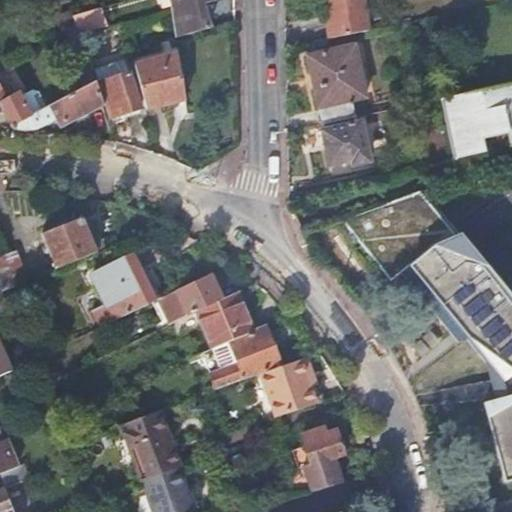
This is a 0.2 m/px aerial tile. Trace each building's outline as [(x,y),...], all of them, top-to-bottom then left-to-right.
[(25,0),(11,0),(17,15),(29,10),(25,0)] [(176,36),(209,27),(201,0),(177,0),(178,4),(171,7),(176,36)] [(321,0),(328,37),(367,29),(362,0),(321,0)] [(102,5),(73,13),(76,22),(77,22),(80,33),(90,30),(108,25),(102,5)] [(71,11),(55,16),(60,30),(75,22),(71,11)] [(80,33),(77,22),(67,28),(69,36),(80,33)] [(93,38),(90,30),(80,33),(82,39),(88,37),(89,39),(93,38)] [(88,59),(80,33),(69,36),(78,62),(88,59)] [(321,123),(355,116),(351,99),(365,96),(353,44),(306,54),(321,123)] [(146,108),(185,98),(177,52),(134,63),(146,108)] [(99,81),(110,116),(124,111),(125,114),(139,109),(138,106),(140,105),(129,71),(125,56),(94,67),(99,81)] [(88,59),(78,62),(81,71),(85,86),(96,80),(88,59)] [(0,108),(2,107),(11,124),(31,114),(20,91),(11,96),(1,77),(0,77),(0,108)] [(61,126),(103,104),(96,80),(85,86),(60,98),(33,113),(31,114),(11,124),(13,129),(36,130),(57,119),(61,126)] [(511,81),(438,98),(455,158),(486,149),(484,138),(509,132),(511,142),(511,81)] [(29,107),(44,103),(39,87),(25,91),(29,107)] [(369,158),(360,119),(321,128),(321,130),(301,134),(304,152),(325,147),(329,164),(350,159),(351,161),(369,158)] [(57,268),(97,252),(82,217),(42,232),(57,268)] [(511,299),(459,236),(406,268),(434,295),(490,369),(496,398),(485,404),(504,481),(511,478),(511,299)] [(11,251),(9,253),(0,256),(0,282),(3,290),(24,282),(11,251)] [(92,309),(100,326),(155,299),(149,287),(147,288),(140,273),(142,272),(134,254),(91,275),(105,303),(92,309)] [(221,299),(209,273),(158,298),(170,323),(186,316),(221,299)] [(234,292),(221,299),(186,316),(201,352),(202,351),(250,331),(234,292)] [(412,347),(426,359),(453,329),(439,317),(412,347)] [(202,351),(217,389),(262,373),(282,365),(266,325),(250,331),(202,351)] [(312,373),(306,356),(282,365),(262,373),(276,416),(318,402),(311,385),(307,375),(312,373)] [(0,376),(10,373),(6,363),(0,364),(0,376)] [(316,384),(312,373),(307,375),(311,385),(316,384)] [(140,480),(141,479),(179,467),(180,466),(157,411),(118,425),(127,449),(135,446),(146,476),(139,479),(140,480)] [(304,465),(312,490),(342,482),(335,456),(344,453),(337,430),(326,434),(324,428),(303,434),(306,445),(293,449),(299,466),(304,465)] [(0,472),(16,466),(5,438),(1,440),(0,437),(0,472)] [(127,449),(139,479),(146,476),(135,446),(127,449)] [(0,472),(0,476),(4,487),(27,477),(22,463),(16,466),(0,472)] [(141,479),(151,511),(194,511),(179,467),(141,479)] [(0,511),(13,511),(11,505),(4,487),(0,488),(0,511)]
